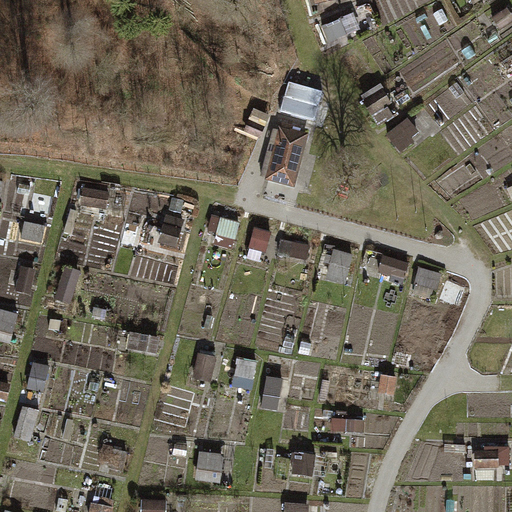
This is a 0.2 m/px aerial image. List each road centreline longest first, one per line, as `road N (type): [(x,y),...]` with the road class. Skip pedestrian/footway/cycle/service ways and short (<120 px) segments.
road 1 (track): [(377,511),(395,455),(467,323),(476,273),(454,226),(356,127),(316,71)]
road 2 (track): [(476,273),(239,198),(0,161)]
road 3 (track): [(213,192),(127,511)]
road 4 (track): [(70,169),(0,454)]
